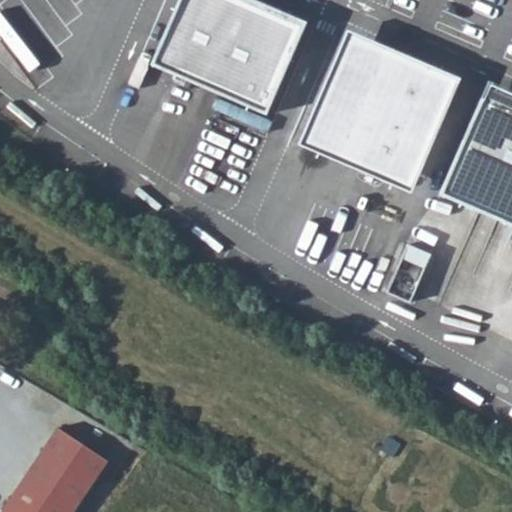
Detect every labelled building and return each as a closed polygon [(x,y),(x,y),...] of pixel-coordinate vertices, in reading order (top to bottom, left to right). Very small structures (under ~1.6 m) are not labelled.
[(259,0),(175,0),(149,63),(264,111),(304,19),(259,0)] [(345,28),(296,143),(408,191),(457,76),(345,28)] [(511,108),(478,94),(437,189),(511,221),(511,108)] [(382,290),(405,299),(425,251),(403,242),(382,290)] [(3,511),(73,511),(104,462),(53,431),(3,511)]
